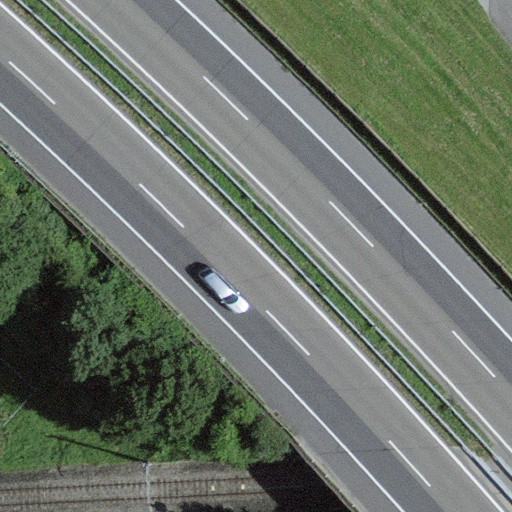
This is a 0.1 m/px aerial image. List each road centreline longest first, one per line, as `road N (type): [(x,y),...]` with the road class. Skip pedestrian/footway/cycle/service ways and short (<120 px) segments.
road 1 (motorway): [(0,49),(175,217),(451,511)]
road 2 (motorway): [(511,394),(254,122),(125,0)]
